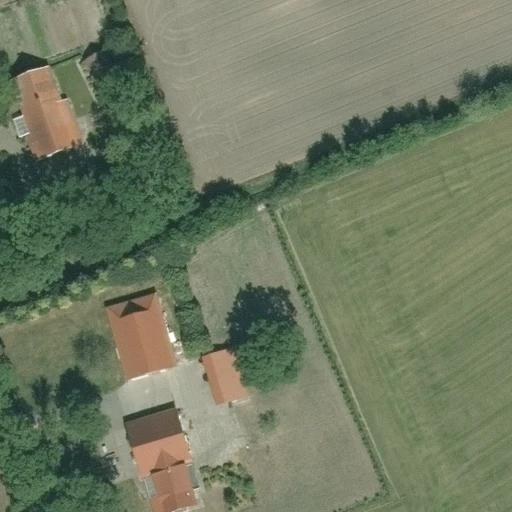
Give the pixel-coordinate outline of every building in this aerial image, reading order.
[(116,55),(87,67),(103,107),(132,95),(116,55)] [(13,86),(38,162),(89,146),(63,69),(13,86)] [(166,298),(111,314),(131,384),(186,368),(166,298)] [(240,352),(210,361),(224,409),(254,400),(240,352)] [(150,476),(159,511),(203,511),(191,465),(204,462),(191,415),(131,431),(144,478),(150,476)]
